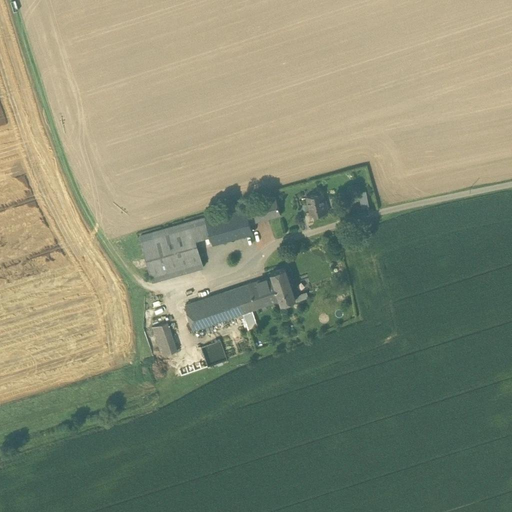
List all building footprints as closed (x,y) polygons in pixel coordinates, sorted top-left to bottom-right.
[(322,192),(307,195),(311,215),(327,211),(325,201),(324,201),(322,192)] [(276,197),(245,205),(250,222),(280,213),(276,197)] [(245,205),(205,217),(210,234),(213,244),(253,233),(250,222),(245,205)] [(205,217),(190,221),(195,239),(210,234),(205,217)] [(190,221),(140,235),(148,264),(198,250),(195,239),(190,221)] [(198,250),(148,264),(153,280),(202,266),(198,250)] [(296,298),(284,265),(270,271),(280,300),(281,303),(296,298)] [(271,274),(185,305),(194,329),(280,300),(271,274)] [(168,322),(152,327),(162,356),(177,350),(168,322)] [(221,341),(201,347),(208,367),(227,360),(221,341)] [(199,376),(199,369),(194,363),(191,361),(184,361),(178,366),(175,373),(178,380),(181,382),(188,385),(191,384),(197,379),(199,376)]
